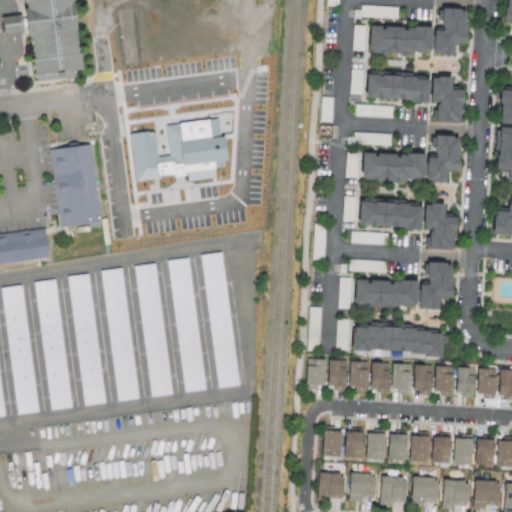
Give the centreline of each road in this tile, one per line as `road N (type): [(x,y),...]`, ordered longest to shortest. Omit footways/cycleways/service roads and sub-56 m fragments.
road 1 (residential): [(483,0),(468,311),(480,340),(511,351)]
road 2 (residential): [(511,415),(317,410),(308,419),(306,511)]
